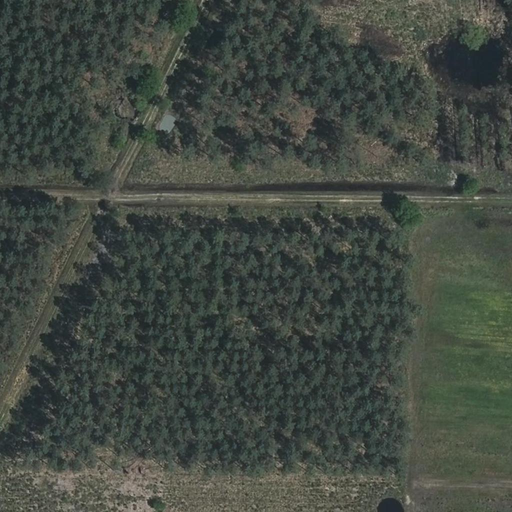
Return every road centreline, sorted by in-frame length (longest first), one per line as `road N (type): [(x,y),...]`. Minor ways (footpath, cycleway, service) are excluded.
road 1 (track): [(0,195),(511,198)]
road 2 (track): [(0,419),(108,195)]
road 3 (track): [(204,0),(108,195)]
